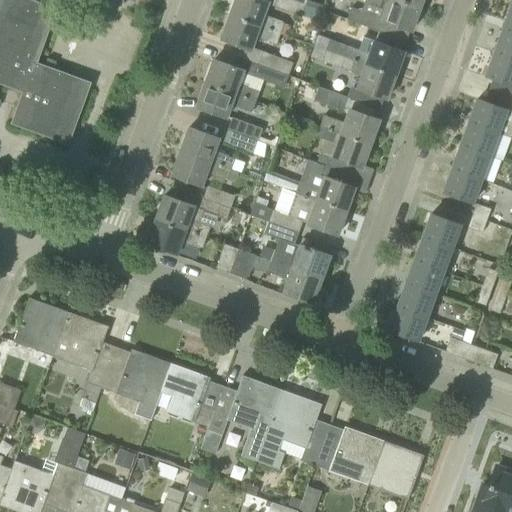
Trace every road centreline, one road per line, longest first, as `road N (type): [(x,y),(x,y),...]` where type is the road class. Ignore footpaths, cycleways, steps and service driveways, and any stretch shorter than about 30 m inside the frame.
road 1 (residential): [(345,340),(466,0)]
road 2 (residential): [(101,255),(193,0)]
road 3 (residential): [(345,340),(101,255)]
road 4 (residential): [(480,389),(345,340)]
road 5 (residential): [(436,511),(480,389)]
